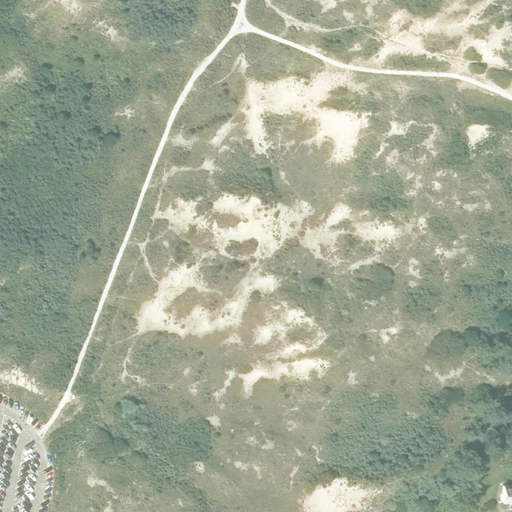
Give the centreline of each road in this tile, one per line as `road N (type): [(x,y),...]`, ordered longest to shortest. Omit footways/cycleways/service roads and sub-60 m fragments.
road 1 (unknown): [(267,4),(230,73),(198,95),(164,162),(153,220),(106,354),(84,398),(40,448)]
road 2 (unknown): [(511,75),(416,52),(365,27),(312,28),(265,0)]
